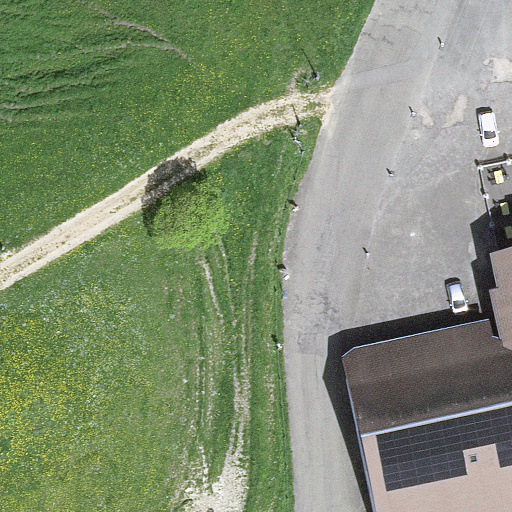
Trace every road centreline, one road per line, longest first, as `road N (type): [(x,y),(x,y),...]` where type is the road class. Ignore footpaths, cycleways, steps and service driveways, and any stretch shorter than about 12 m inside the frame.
road 1 (tertiary): [(429,0),(379,103),(342,215),(323,322),(330,511)]
road 2 (track): [(379,103),(264,128),(0,280)]
